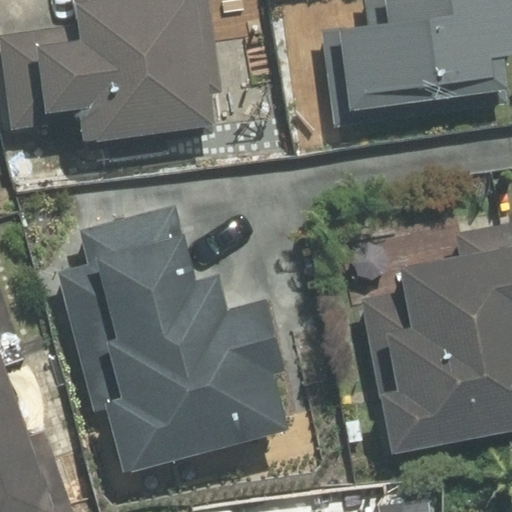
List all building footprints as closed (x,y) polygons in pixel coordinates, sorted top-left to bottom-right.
[(214,0),(87,0),(90,20),(2,31),(14,122),(76,113),(74,102),(90,100),(94,130),(229,112),(214,0)] [(511,0),(372,0),(375,22),(325,29),(340,130),(386,123),(383,105),(511,85),(511,0)] [(100,256),(81,261),(68,264),(106,413),(119,410),(132,462),(301,419),(288,367),(302,363),(283,286),(268,290),(241,297),(232,260),(214,265),(205,229),(193,232),(184,198),(91,222),(100,256)] [(511,239),(413,256),(418,287),(373,294),(397,438),(511,419),(511,239)] [(0,511),(52,511),(71,506),(48,435),(0,282),(0,511)]
